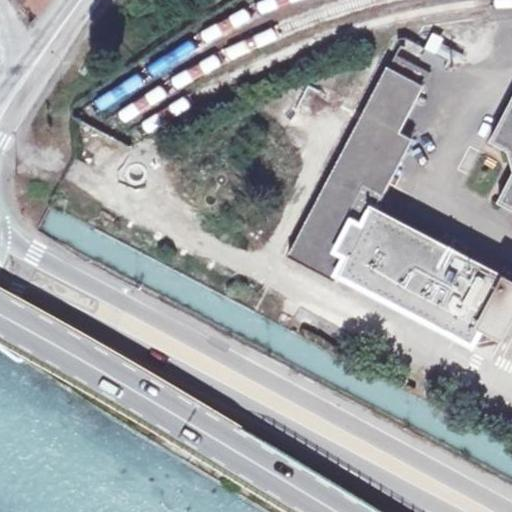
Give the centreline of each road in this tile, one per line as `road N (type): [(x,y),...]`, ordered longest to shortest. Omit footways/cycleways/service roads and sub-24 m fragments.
road 1 (secondary): [(508,511),(0,234)]
road 2 (secondary): [(0,282),(440,511)]
road 3 (trunk): [(0,318),(344,511)]
